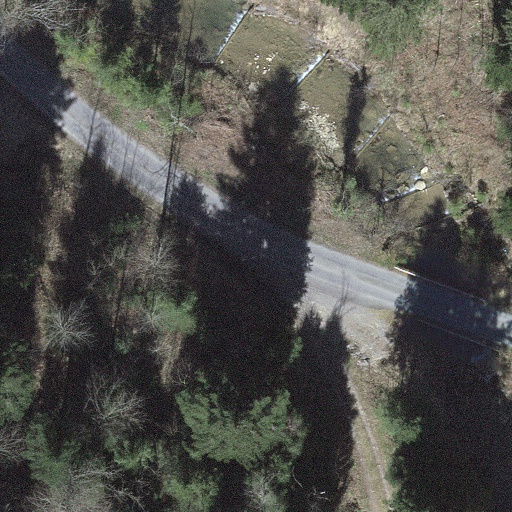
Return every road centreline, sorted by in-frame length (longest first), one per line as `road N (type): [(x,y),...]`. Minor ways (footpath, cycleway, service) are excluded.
road 1 (unclassified): [(0,33),(95,133),(328,269)]
road 2 (track): [(380,511),(284,244)]
road 3 (residential): [(328,269),(511,325)]
